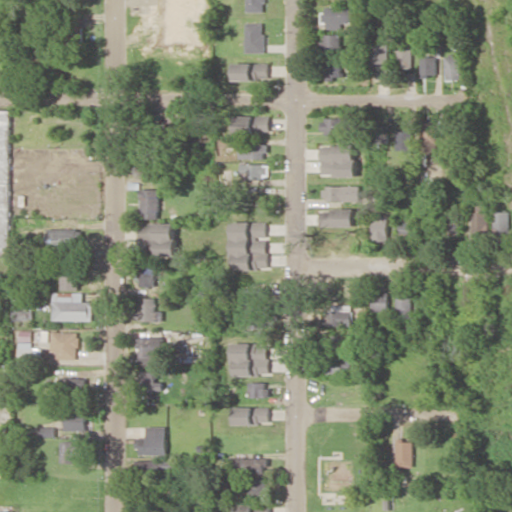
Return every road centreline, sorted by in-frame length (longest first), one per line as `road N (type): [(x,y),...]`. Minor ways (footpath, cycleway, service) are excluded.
road 1 (residential): [(115,0),(112,511)]
road 2 (residential): [(296,511),(296,0)]
road 3 (residential): [(447,103),(0,101)]
road 4 (residential): [(511,263),(298,266)]
road 5 (residential): [(461,417),(298,414)]
